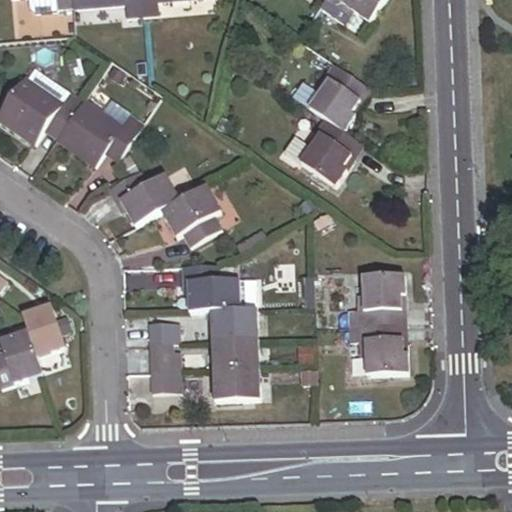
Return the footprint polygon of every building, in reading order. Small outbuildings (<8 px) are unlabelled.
[(73,12),(72,0),(9,0),(10,4),(56,1),(57,13),(73,12)] [(142,21),(140,0),(72,0),(73,12),(73,15),(126,11),(127,22),(142,21)] [(209,5),(208,0),(140,0),(142,21),(158,20),(157,9),(209,5)] [(370,28),(388,0),(328,0),(325,4),(337,12),(340,8),(370,28)] [(323,125),(344,140),(356,123),(352,120),(369,95),(332,70),(324,82),(329,86),(309,115),(323,125)] [(83,107),(35,73),(28,85),(25,83),(0,119),(0,125),(35,150),(48,131),(60,140),(83,107)] [(121,162),(144,130),(131,120),(123,132),(85,105),(83,107),(60,140),(57,146),(95,172),(109,153),(121,162)] [(299,169),(335,194),(348,176),(344,174),(360,151),(344,140),(323,125),(316,136),(320,139),(299,169)] [(125,215),(135,233),(162,218),(181,207),(166,180),(148,190),(141,177),(108,195),(115,209),(126,203),(131,212),(125,215)] [(181,207),(162,218),(173,237),(178,234),(189,254),(223,235),(215,222),(222,219),(207,192),(181,207)] [(125,215),(131,212),(126,203),(115,209),(121,218),(125,215)] [(259,316),(258,286),(220,287),(220,272),(182,273),(182,288),(194,288),(195,298),(188,298),(189,318),(219,317),(259,316)] [(403,332),(402,302),(406,301),(406,281),(363,282),(364,319),(350,320),(351,333),(403,332)] [(194,288),(182,288),(182,299),(188,298),(195,298),(194,288)] [(44,315),(24,321),(29,337),(37,362),(51,357),(52,360),(68,355),(64,346),(56,319),(55,317),(46,320),(44,315)] [(256,346),(255,331),(259,331),(259,316),(219,317),(220,326),(212,326),(213,347),(220,347),(256,346)] [(63,317),(56,319),(64,346),(71,343),(63,317)] [(181,349),(180,330),(149,330),(150,349),(173,349),(181,349)] [(404,359),(403,332),(351,333),(351,347),(359,347),(360,362),(366,362),(366,381),(409,380),(408,359),(404,359)] [(37,362),(29,337),(7,344),(10,351),(2,353),(4,358),(14,391),(28,387),(27,383),(42,378),(37,362)] [(256,376),(255,361),(260,361),(260,346),(256,346),(220,347),(221,356),(213,356),(213,377),(256,376)] [(313,363),(313,348),(297,349),(298,364),(313,363)] [(173,349),(150,349),(150,380),(181,379),(181,357),(173,357),(173,349)] [(0,358),(0,389),(2,395),(14,391),(4,358),(0,358)] [(316,390),(315,374),(303,374),(304,391),(316,390)] [(256,391),(256,376),(213,377),(214,398),(221,397),(222,406),(261,405),(261,391),(256,391)] [(182,399),(181,379),(150,380),(151,399),(182,399)]
